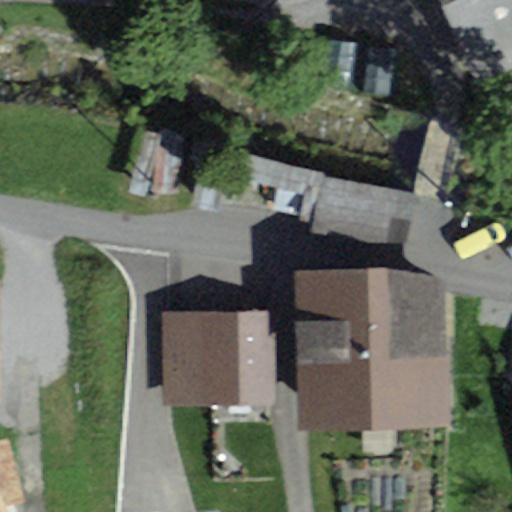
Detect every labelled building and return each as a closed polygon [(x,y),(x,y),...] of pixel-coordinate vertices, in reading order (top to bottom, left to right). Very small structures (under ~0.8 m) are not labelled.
[(511,66),(511,0),(447,0),(479,80),(511,66)] [(408,239),(419,193),(220,146),(214,172),(306,193),(301,215),(317,219),(315,227),(378,241),(408,239)] [(393,264),(298,267),(303,427),(453,422),(449,277),(393,264)] [(274,401),(272,307),(165,309),(165,319),(128,320),(129,381),(166,380),(167,403),(274,401)] [(7,438),(0,440),(0,511),(10,511),(9,507),(25,502),(7,438)]
